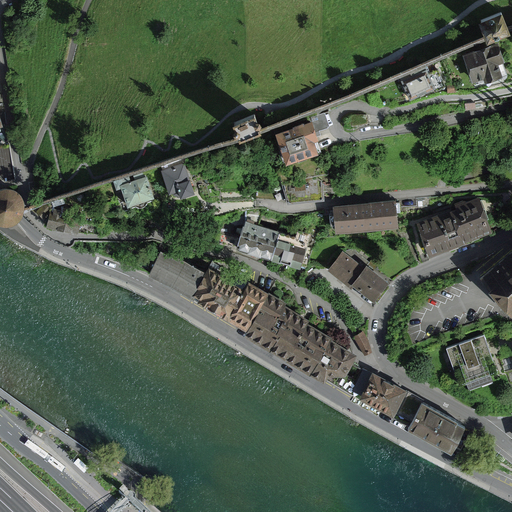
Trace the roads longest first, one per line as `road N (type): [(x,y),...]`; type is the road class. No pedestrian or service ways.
road 1 (unclassified): [(0,197),(43,241),(149,283),(396,431),(511,489)]
road 2 (residential): [(511,232),(409,279),(377,326),(392,372),(511,447)]
road 3 (primary): [(103,511),(0,424)]
